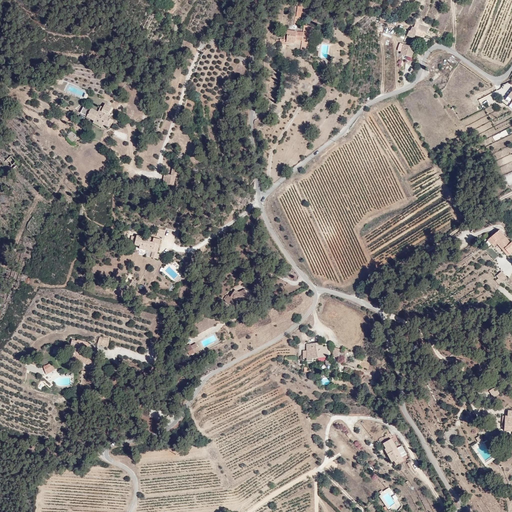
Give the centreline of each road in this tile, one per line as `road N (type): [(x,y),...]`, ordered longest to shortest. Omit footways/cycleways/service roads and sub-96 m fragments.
road 1 (tertiary): [(128,511),(136,487),(108,448),(176,422),(204,380),(302,320),(315,289)]
road 2 (unclassified): [(260,199),(363,107),(414,83),(430,48),(453,51),(488,76),(511,67)]
road 3 (tertiary): [(473,511),(408,415),(381,312),(315,289)]
road 4 (unknown): [(252,51),(213,46),(167,174),(147,173),(138,126)]
road 5 (unclassified): [(260,199),(251,128),(254,0)]
